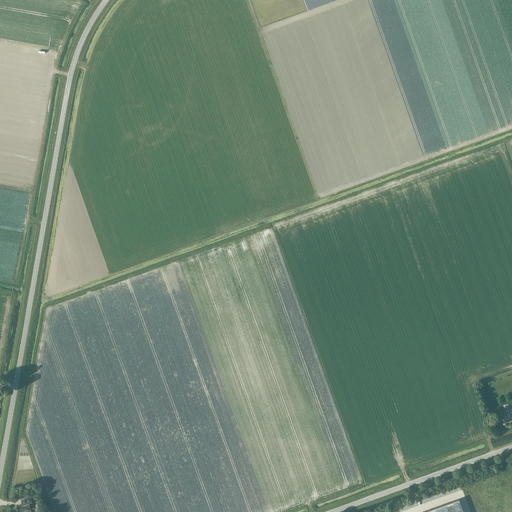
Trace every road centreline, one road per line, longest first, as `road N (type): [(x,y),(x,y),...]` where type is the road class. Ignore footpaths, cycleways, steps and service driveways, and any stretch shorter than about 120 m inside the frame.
road 1 (unclassified): [(0,477),(70,74),(106,0)]
road 2 (unclassified): [(331,511),(511,446)]
